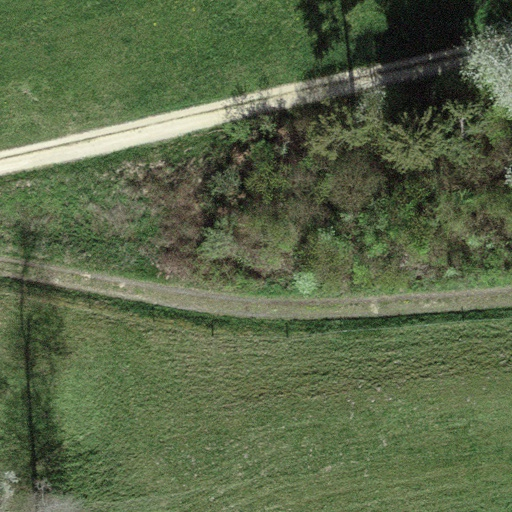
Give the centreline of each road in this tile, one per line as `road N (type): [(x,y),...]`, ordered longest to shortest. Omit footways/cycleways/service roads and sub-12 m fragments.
road 1 (track): [(511,50),(0,164)]
road 2 (track): [(511,299),(347,314),(247,309),(0,264)]
